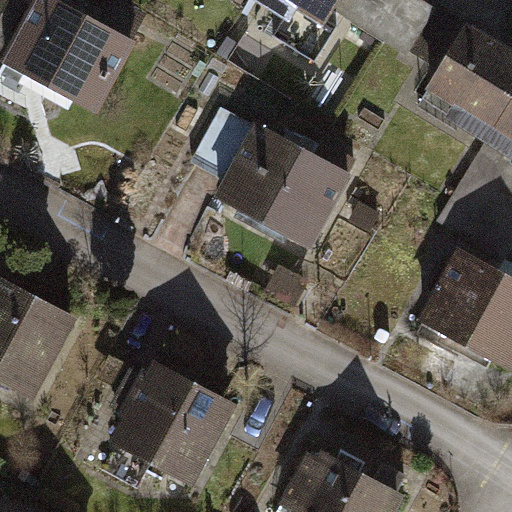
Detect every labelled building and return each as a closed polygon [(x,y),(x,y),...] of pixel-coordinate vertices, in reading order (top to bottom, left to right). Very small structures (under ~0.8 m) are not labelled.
[(134,51),(41,0),(32,0),(0,58),(0,73),(93,125),(134,51)] [(0,0),(0,23),(13,0),(0,0)] [(257,0),(321,39),(344,0),(257,0)] [(431,100),(491,131),(511,98),(511,57),(470,36),(431,100)] [(511,98),(491,131),(511,144),(511,98)] [(253,131),(212,203),(306,256),(347,184),(253,131)] [(511,289),(454,258),(411,336),(509,390),(511,383),(511,289)] [(71,338),(0,299),(0,409),(24,423),(71,338)] [(221,426),(123,379),(85,459),(182,506),(221,426)] [(391,511),(295,462),(268,511),(391,511)]
